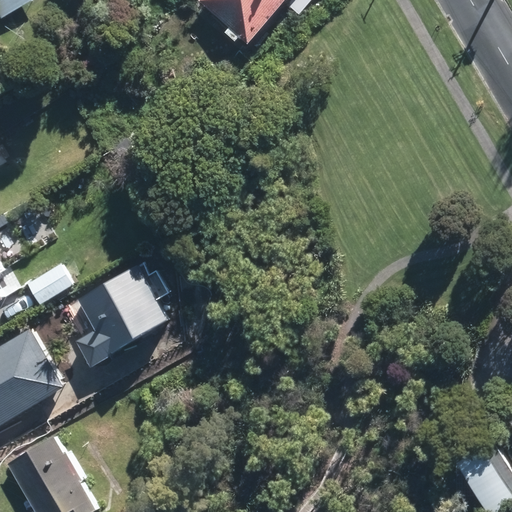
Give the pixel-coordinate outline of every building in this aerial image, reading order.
[(0,0),(0,13),(4,19),(37,0),(0,0)] [(289,0),(204,0),(203,2),(252,44),(289,0)] [(62,264),(28,283),(41,306),(75,286),(62,264)] [(175,322),(143,265),(64,309),(96,366),(175,322)] [(99,511),(103,510),(58,432),(9,460),(38,511),(99,511)] [(503,511),(511,507),(511,486),(487,443),(461,458),(491,511),(503,511)]
